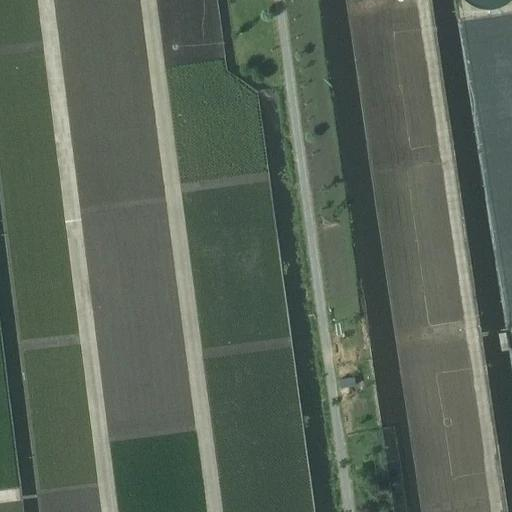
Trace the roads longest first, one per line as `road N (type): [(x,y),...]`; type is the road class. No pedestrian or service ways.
road 1 (track): [(217,511),(149,0)]
road 2 (track): [(113,511),(48,0)]
